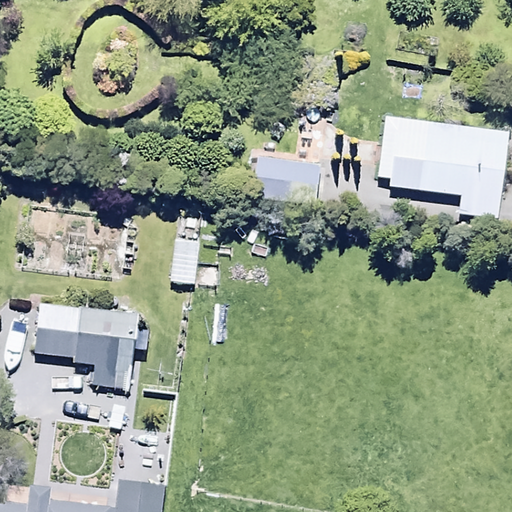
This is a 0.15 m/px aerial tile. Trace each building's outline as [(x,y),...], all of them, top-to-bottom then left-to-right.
[(504,132),(383,117),(374,184),(459,195),(457,213),(494,217),(504,132)] [(319,166),(255,158),(250,198),(314,206),(319,166)] [(197,254),(173,250),(168,280),(193,284),(197,254)] [(131,313),(36,305),(32,353),(93,358),(91,385),(126,388),(131,313)] [(158,511),(161,486),(115,481),(111,511),(158,511)] [(44,489),(25,486),(22,508),(0,504),(0,511),(105,511),(106,509),(43,499),(44,489)] [(380,511),(382,509),(351,497),(345,511),(380,511)]
